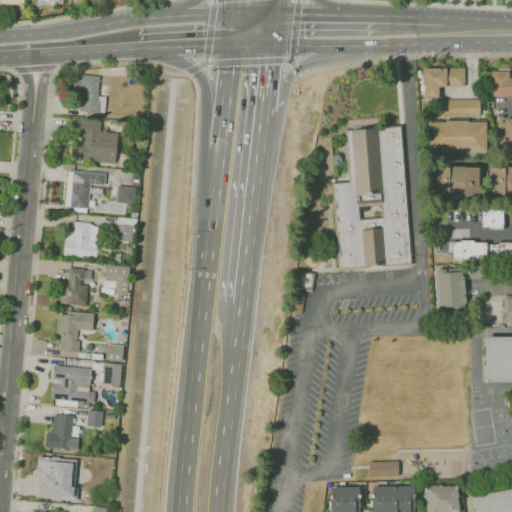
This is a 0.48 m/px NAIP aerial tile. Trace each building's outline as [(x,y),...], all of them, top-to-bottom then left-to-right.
[(463,67),(423,68),(423,96),(438,96),(438,86),(464,86),(463,67)] [(511,76),(509,77),(508,70),(490,70),(490,96),(511,95),(511,76)] [(98,95),(99,75),(76,74),(74,111),(103,112),(104,95),(98,95)] [(438,100),(478,99),(478,118),(438,118),(438,100)] [(100,119),(70,118),(68,159),(115,161),(116,132),(99,131),(100,119)] [(511,118),(503,118),(503,143),(511,143),(511,118)] [(427,121),(445,121),(445,120),(467,120),(467,121),(484,121),(484,152),(427,152),(427,121)] [(399,125),(410,262),(384,264),(378,192),(356,194),(359,229),(374,228),(376,265),(338,268),(332,183),(346,182),(342,130),(399,125)] [(478,167),(448,166),(448,197),(477,197),(478,167)] [(488,167),(511,167),(511,197),(489,197),(488,167)] [(87,208),(88,194),(102,195),(104,172),(67,169),(64,206),(87,208)] [(115,202),(134,202),(134,186),(116,185),(115,202)] [(481,211),(489,211),(489,209),(501,209),(501,228),(489,228),(489,226),(481,226),(481,211)] [(63,239),(62,254),(96,256),(98,224),(73,222),(72,239),(63,239)] [(115,240),(131,240),(131,224),(115,223),(115,240)] [(452,241),(459,241),(459,240),(472,240),(472,241),(486,241),(486,258),(472,258),(472,261),(461,261),(461,259),(453,259),(453,257),(452,257),(452,241)] [(498,242),(511,242),(511,258),(498,258),(498,242)] [(128,265),(104,265),(104,279),(114,279),(113,293),(127,293),(128,265)] [(471,278),(488,278),(488,266),(471,266),(471,278)] [(85,304),(86,281),(90,281),(90,268),(67,267),(67,283),(60,283),(59,303),(85,304)] [(434,269),(444,268),(444,269),(462,267),(465,302),(462,302),(463,307),(437,309),(434,269)] [(511,322),(502,322),(502,295),(511,295),(511,322)] [(92,312),(57,311),(56,333),(60,333),(59,350),(76,351),(77,329),(91,330),(92,312)] [(483,381),(501,381),(511,381),(511,336),(484,336),(483,381)] [(105,359),(121,360),(122,344),(105,343),(105,359)] [(119,384),(120,363),(103,362),(102,383),(119,384)] [(90,366),(53,365),(51,399),(93,400),(93,391),(88,391),(90,366)] [(86,425),(101,426),(101,410),(86,409),(86,425)] [(72,414),(52,413),(51,431),(45,430),(45,448),(76,448),(77,426),(71,425),(72,414)] [(74,500),(76,458),(35,456),(34,477),(37,477),(36,497),(74,500)] [(370,461),(398,461),(398,475),(370,475),(370,461)] [(426,511),(458,511),(454,487),(443,488),(442,484),(423,487),(426,511)] [(373,511),(415,511),(415,488),(373,488),(373,511)] [(474,511),(471,495),(511,488),(511,511),(474,511)] [(329,511),(330,490),(359,490),(359,511),(329,511)]
